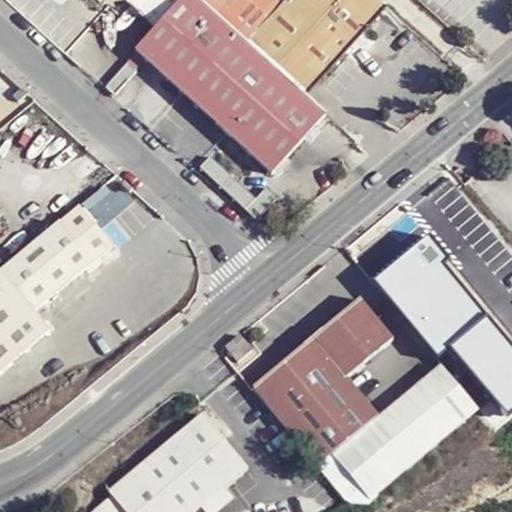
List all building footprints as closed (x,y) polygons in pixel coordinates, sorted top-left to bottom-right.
[(228,44),(181,0),(178,0),(126,58),(129,61),(101,90),(110,98),(138,69),(176,103),(228,44)] [(305,86),(374,14),(359,0),(262,0),(268,6),(245,28),(305,86)] [(232,39),(293,97),(305,86),(245,28),(232,39)] [(228,44),(176,103),(218,141),(270,81),(228,44)] [(316,124),(270,81),(218,141),(263,183),(316,124)] [(252,202),(206,161),(197,172),(252,226),(275,199),(264,190),(252,202)] [(128,209),(108,186),(61,226),(94,269),(114,252),(99,233),(128,209)] [(417,246),(366,290),(433,372),(507,308),(486,279),(461,298),(443,273),(466,255),(433,210),(405,231),(417,246)] [(94,269),(61,226),(2,277),(37,318),(94,269)] [(0,379),(51,339),(2,277),(0,278),(0,379)] [(361,302),(248,395),(311,472),(371,420),(342,385),(392,342),(361,302)] [(238,337),(226,347),(237,360),(249,351),(238,337)] [(433,372),(371,420),(311,472),(354,511),(363,511),(474,419),(436,369),(433,372)] [(203,407),(92,511),(196,511),(251,470),(216,421),(203,407)]
